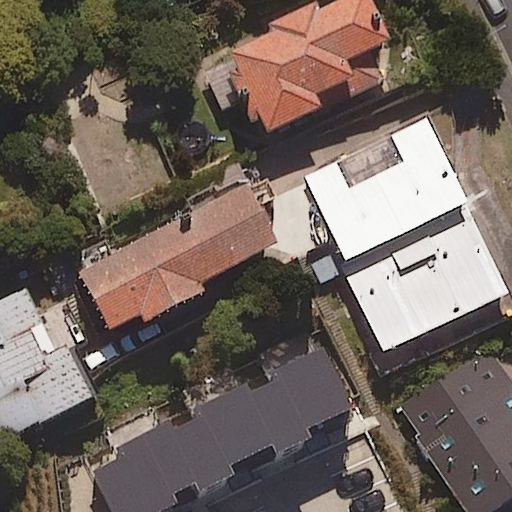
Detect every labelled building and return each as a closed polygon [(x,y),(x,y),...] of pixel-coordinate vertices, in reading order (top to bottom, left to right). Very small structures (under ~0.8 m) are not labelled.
[(314,105),(354,86),(360,99),(384,88),(369,57),(389,47),(365,0),(345,0),(202,70),(222,109),(244,98),(265,140),(318,114),(314,105)] [(342,271),(464,213),(471,210),(414,91),(247,170),(291,263),(309,255),(321,281),(342,271)] [(136,323),(140,331),(201,299),(196,291),(274,250),(242,189),(76,277),(108,338),(136,323)] [(464,213),(342,271),(383,357),(505,299),(464,213)] [(55,355),(24,290),(0,301),(0,445),(89,403),(64,351),(55,355)] [(222,363),(210,333),(125,367),(137,397),(222,363)] [(511,390),(491,354),(402,406),(463,511),(498,511),(511,504),(511,390)]
